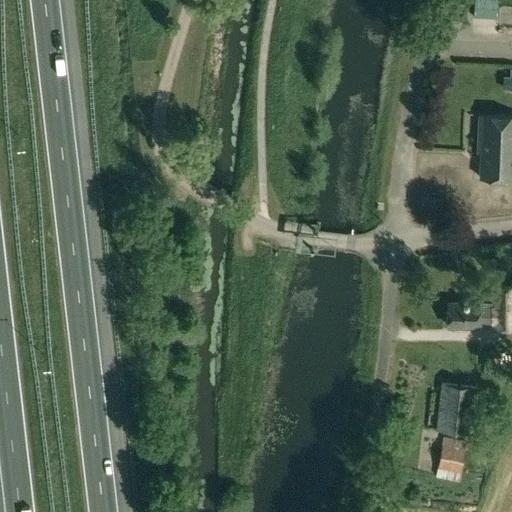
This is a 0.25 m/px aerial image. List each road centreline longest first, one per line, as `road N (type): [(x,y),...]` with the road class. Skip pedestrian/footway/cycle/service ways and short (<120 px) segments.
road 1 (motorway): [(104,511),(47,0)]
road 2 (residential): [(347,511),(386,333),(394,241)]
road 3 (unclassified): [(394,241),(408,122),(445,0)]
road 4 (unclassified): [(369,245),(286,235),(191,187)]
road 5 (motorway): [(0,362),(17,511)]
